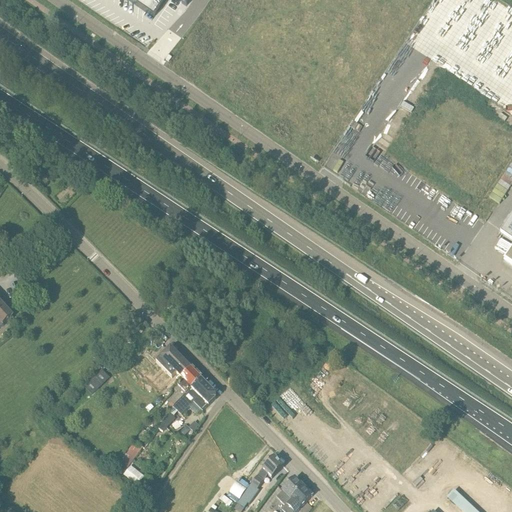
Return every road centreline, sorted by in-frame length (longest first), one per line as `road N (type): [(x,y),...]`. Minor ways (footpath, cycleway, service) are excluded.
road 1 (motorway): [(511,386),(0,32)]
road 2 (trunk): [(0,97),(511,431)]
road 3 (unclassified): [(511,312),(56,0)]
road 4 (tertiary): [(229,392),(0,171)]
road 5 (unknown): [(147,312),(0,484)]
road 6 (tertiary): [(346,511),(229,392)]
road 7 (unclassified): [(229,392),(145,511)]
